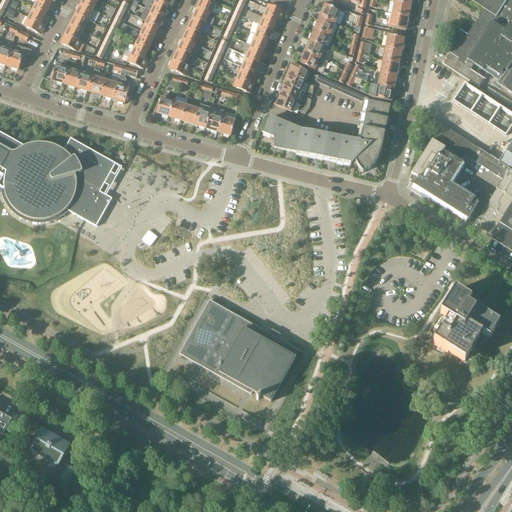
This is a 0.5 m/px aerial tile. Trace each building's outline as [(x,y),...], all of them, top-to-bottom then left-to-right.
[(46,14),(51,4),(43,0),(37,0),(33,8),(46,14)] [(97,0),(82,0),(80,4),(93,11),(98,0),(97,0)] [(210,14),(215,3),(208,0),(200,0),(197,8),(210,14)] [(511,0),(467,0),(468,0),(470,0),(485,9),(468,36),(460,30),(460,31),(461,32),(448,52),(446,51),(446,52),(449,54),(465,64),(468,60),(474,64),(500,82),(498,85),(496,84),(511,94),(511,0)] [(13,1),(10,7),(15,10),(18,4),(13,1)] [(163,18),(168,7),(155,1),(150,12),(163,18)] [(394,5),(392,15),(408,18),(410,5),(395,2),(390,1),(390,4),(394,5)] [(264,14),(277,20),(281,21),(284,12),(268,5),(266,9),(252,3),(250,8),(264,14)] [(88,21),(93,11),(80,4),(75,14),(88,21)] [(325,5),(320,17),(334,23),(339,11),(325,5)] [(33,8),(28,18),(41,24),(46,14),(33,8)] [(208,18),(210,14),(197,8),(192,18),(205,24),(211,27),(214,20),(208,18)] [(150,12),(146,22),(159,28),(163,18),(150,12)] [(273,30),(277,20),(264,14),(262,19),(248,12),(245,19),(259,25),(273,30)] [(75,14),(70,25),(83,31),(88,21),(75,14)] [(405,31),(408,18),(392,15),(390,27),(405,31)] [(354,31),(359,32),(363,17),(358,16),(354,31)] [(320,17),(315,29),(329,35),(334,23),(320,17)] [(44,26),(41,24),(28,18),(23,27),(40,35),(44,26)] [(187,29),(200,35),(205,24),(192,18),(187,29)] [(154,39),(159,28),(146,22),(141,33),(154,39)] [(70,25),(64,35),(77,41),(83,31),(70,25)] [(273,30),(259,25),(255,35),(268,41),(273,30)] [(9,31),(15,35),(18,30),(11,26),(9,31)] [(195,45),(200,35),(187,29),(182,39),(195,45)] [(315,29),(309,41),(324,47),(329,35),(315,29)] [(18,30),(15,35),(15,36),(26,42),(29,35),(18,30)] [(149,49),(154,39),(141,33),(136,43),(149,49)] [(81,43),(77,41),(64,35),(60,44),(76,52),(81,43)] [(255,35),(250,46),(264,52),(268,41),(255,35)] [(388,35),(385,48),(401,51),(404,38),(388,35)] [(195,45),(182,39),(177,50),(190,56),(195,45)] [(309,41),(304,53),(319,59),(324,47),(309,41)] [(129,45),(127,51),(144,59),(149,49),(136,43),(134,47),(129,45)] [(11,52),(6,67),(18,71),(22,60),(26,61),(31,51),(17,46),(15,53),(11,52)] [(246,57),(259,62),(264,52),(250,46),(246,57)] [(0,65),(6,67),(11,52),(0,48),(0,65)] [(401,51),(385,48),(383,61),(399,64),(401,51)] [(186,66),(190,56),(177,50),(172,60),(186,66)] [(147,61),(144,59),(127,51),(126,51),(123,56),(129,58),(127,63),(143,70),(147,61)] [(319,59),(304,53),(299,65),(314,71),(316,66),(325,69),(327,63),(319,59)] [(79,61),(79,60),(83,61),(84,58),(80,56),(73,54),(71,59),(70,61),(69,66),(74,67),(76,61),(79,61)] [(468,60),(465,64),(449,54),(443,64),(442,63),(441,64),(451,70),(450,71),(462,79),(479,89),(480,88),(478,87),(483,79),(485,80),(470,70),(474,64),(468,60)] [(246,57),(241,67),(254,73),(259,62),(246,57)] [(189,67),(186,66),(172,60),(168,69),(185,77),(189,67)] [(399,64),(383,61),(380,73),(396,76),(399,64)] [(347,63),(342,72),(347,74),(352,65),(347,63)] [(305,83),(305,82),(309,72),(291,65),(289,69),(291,70),(289,75),(287,74),(286,76),(305,83)] [(51,81),(63,85),(68,70),(55,66),(51,81)] [(350,76),(355,78),(360,69),(355,66),(350,76)] [(237,78),(250,83),(254,73),(241,67),(237,78)] [(121,73),(117,85),(112,100),(125,104),(129,89),(124,87),(126,80),(124,79),(125,76),(135,79),(137,72),(122,68),(121,73)] [(75,89),(80,73),(68,70),(63,85),(75,89)] [(92,77),(88,92),(100,96),(105,81),(98,79),(100,74),(94,72),(92,77)] [(343,84),(347,74),(342,72),(338,82),(343,84)] [(75,89),(88,92),(92,77),(80,73),(75,89)] [(378,86),(393,89),(396,76),(380,73),(378,86)] [(283,84),(282,85),(301,93),(305,83),(286,76),(285,79),(287,80),(285,85),(283,84)] [(351,88),(355,78),(350,76),(346,85),(351,88)] [(365,172),(368,170),(369,169),(371,168),(372,167),(374,165),(375,164),(376,162),(377,160),(378,158),(379,156),(381,152),(382,145),(390,105),(368,101),(369,99),(319,77),(317,83),(363,103),(361,113),(365,114),(360,144),(300,132),(268,118),(262,133),(274,138),(274,149),(351,164),(351,160),(356,161),(356,162),(355,162),(357,166),(359,168),(360,171),(362,173),(365,172)] [(233,87),(240,90),(250,94),(254,85),(250,83),(237,78),(233,87)] [(100,96),(112,100),(117,85),(105,81),(100,96)] [(202,95),(203,92),(205,86),(197,84),(196,90),(199,91),(198,94),(202,95)] [(511,115),(464,84),(453,102),(506,136),(511,126),(511,115)] [(278,94),(278,96),(296,103),(301,93),(282,85),(281,89),(282,90),(280,95),(278,94)] [(205,86),(203,92),(211,94),(213,88),(205,86)] [(375,99),(391,102),(393,89),(378,86),(375,99)] [(230,93),(228,98),(228,100),(240,103),(242,96),(230,93)] [(292,113),(296,103),(278,96),(276,99),(278,100),(276,105),(274,104),(274,105),(292,113)] [(156,114),(169,118),(173,102),(161,99),(156,114)] [(169,118),(181,122),(186,106),(173,102),(169,118)] [(199,105),(198,110),(193,125),(205,129),(210,114),(212,109),(199,105)] [(181,122),(193,125),(198,110),(186,106),(181,122)] [(309,108),(306,107),(301,113),(305,115),(309,108)] [(205,129),(218,133),(222,118),(210,114),(205,129)] [(235,122),(222,118),(218,133),(230,137),(235,122)] [(416,177),(415,179),(416,183),(418,185),(415,190),(453,214),(455,212),(465,218),(470,210),(473,211),(478,203),(474,200),(475,198),(452,184),(464,165),(461,163),(463,160),(472,166),(474,162),(502,180),(486,206),(489,208),(483,218),(487,220),(485,222),(481,220),(478,219),(474,224),(485,232),(490,225),(495,229),(499,223),(507,211),(511,202),(511,170),(499,162),(438,123),(428,138),(432,141),(411,173),(416,177)] [(0,187),(4,190),(5,195),(7,199),(9,203),(11,207),(14,210),(18,214),(22,216),(26,218),(31,220),(36,221),(42,221),(47,220),(52,219),(57,217),(62,214),(66,210),(96,227),(112,199),(104,195),(109,186),(105,184),(110,173),(115,176),(120,168),(122,169),(122,168),(70,139),(64,151),(59,148),(55,146),(50,144),(45,143),(40,143),(35,144),(29,145),(24,146),(0,132),(0,187)] [(511,142),(499,162),(511,170),(511,202),(507,211),(499,223),(495,229),(491,235),(490,237),(511,250),(511,142)] [(491,235),(495,229),(490,225),(485,232),(491,235)] [(148,231),(141,241),(150,247),(157,238),(148,231)] [(488,339),(489,339),(499,323),(483,313),(483,314),(476,309),(478,307),(471,301),(455,290),(440,314),(441,314),(443,312),(449,316),(433,341),(434,342),(436,339),(450,348),(449,351),(449,352),(451,349),(466,358),(464,361),(465,361),(483,331),(490,336),(488,339)] [(271,402),(302,350),(296,347),(209,298),(176,354),(251,395),(252,392),(259,396),(256,400),(258,401),(260,397),(271,402)] [(0,439),(2,435),(3,436),(12,420),(0,413),(0,439)] [(56,468),(70,445),(41,428),(27,451),(56,468)] [(74,474),(67,470),(61,481),(68,485),(74,474)]
